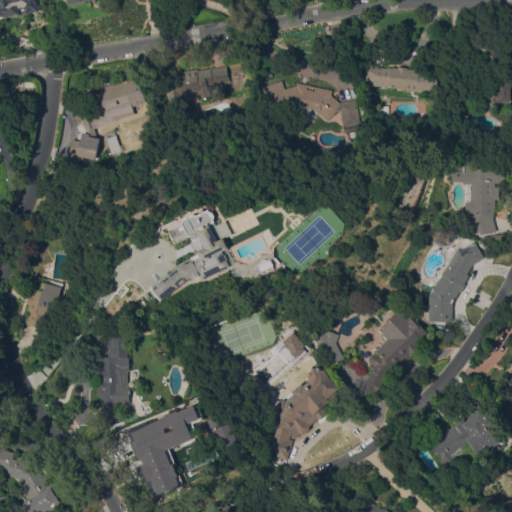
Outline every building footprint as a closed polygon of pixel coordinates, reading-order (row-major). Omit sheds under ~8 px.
[(0,15),(0,0),(37,0),(39,10),(25,12),(24,7),(18,8),(19,13),(0,15)] [(509,102),(498,102),(498,103),(495,105),(491,105),(489,102),(489,100),(486,100),(486,101),(482,101),(482,80),(495,81),(491,66),(478,52),(460,52),(459,31),(478,30),(487,34),(502,51),(511,50),(511,55),(505,56),(511,77),(511,81),(509,81),(509,102)] [(405,89),(405,88),(372,85),(373,82),(361,73),(370,59),(379,66),(397,67),(397,66),(406,67),(406,68),(419,69),(438,65),(443,86),(418,92),(418,90),(405,89)] [(181,93),(183,101),(168,103),(163,74),(196,68),(196,70),(225,65),(228,80),(207,84),(209,96),(200,98),(198,90),(181,93)] [(95,134),(94,139),(96,139),(92,158),(83,156),(81,164),(77,163),(76,167),(68,165),(70,153),(75,154),(76,150),(78,151),(79,146),(75,145),(76,140),(80,141),(81,136),(86,137),(87,133),(80,116),(103,106),(96,88),(112,83),(113,84),(137,75),(144,94),(132,98),(136,109),(107,119),(94,123),(94,125),(93,126),(93,127),(95,134)] [(332,90),(331,95),(339,101),(355,99),(359,122),(343,125),(340,109),(336,110),(327,120),(318,112),(318,113),(312,108),(312,110),(306,109),(306,107),(289,105),(292,117),(273,122),(267,100),(264,101),(260,86),(282,80),(286,92),(296,89),(296,82),(332,90)] [(106,137),(115,134),(119,144),(121,144),(123,150),(111,154),(106,137)] [(463,183),(463,181),(452,181),(452,162),(478,163),(478,167),(491,167),(505,167),(505,170),(506,170),(507,171),(508,173),(508,175),(508,176),(507,177),(506,179),(505,179),(505,182),(495,182),(495,186),(500,186),(499,199),(496,199),(495,208),(494,208),(494,215),(492,215),(496,230),(481,234),(480,231),(468,234),(465,220),(476,217),(475,216),(465,216),(466,201),(470,201),(471,182),(465,183),(463,183)] [(225,250),(227,254),(228,253),(231,258),(229,258),(233,265),(226,269),(219,273),(219,272),(207,278),(204,272),(190,280),(164,300),(153,285),(155,283),(156,284),(182,263),(195,257),(194,256),(202,253),(201,250),(201,248),(199,249),(198,248),(197,247),(195,245),(195,243),(195,242),(196,241),(197,240),(194,235),(178,243),(172,231),(186,224),(186,222),(187,218),(197,213),(200,214),(212,208),(213,210),(217,212),(218,215),(217,219),(218,221),(213,223),(215,227),(229,220),(236,233),(227,238),(231,247),(231,248),(225,250)] [(486,245),(485,235),(503,233),(505,243),(486,245)] [(474,241),(484,257),(472,264),(466,273),(469,275),(452,302),(452,321),(429,320),(430,296),(449,263),(450,264),(458,250),(474,241)] [(266,274),(261,264),(260,264),(263,262),(264,260),(267,258),(270,259),(273,258),(276,264),(275,265),(277,269),(266,274)] [(61,286),(55,309),(53,308),(48,330),(26,324),(29,310),(27,309),(28,303),(26,302),(30,287),(40,289),(42,281),(61,286)] [(411,317),(412,316),(428,332),(422,338),(423,339),(418,344),(420,346),(411,355),(409,353),(394,368),(392,366),(387,371),(381,381),(382,382),(374,394),(373,393),(370,397),(359,390),(375,365),(369,361),(368,357),(371,353),(377,351),(375,349),(387,337),(380,330),(388,322),(388,317),(397,309),(403,309),(411,317)] [(511,421),(497,418),(511,363),(511,321),(508,319),(511,311),(511,421)] [(311,333),(322,327),(338,334),(333,347),(339,361),(328,365),(311,333)] [(128,386),(131,386),(130,403),(116,402),(116,412),(120,424),(106,428),(101,413),(102,393),(99,393),(99,392),(98,392),(98,387),(99,387),(99,386),(100,386),(101,383),(99,383),(99,375),(100,375),(101,355),(110,355),(110,348),(114,348),(115,332),(130,333),(129,355),(131,355),(131,370),(128,370),(128,386)] [(302,381),(304,384),(308,381),(309,377),(307,376),(309,371),(311,371),(313,364),(316,365),(317,363),(323,365),(322,367),(327,368),(325,372),(338,386),(332,392),(339,401),(319,419),(314,414),(303,423),(304,424),(300,428),(298,427),(295,430),(291,429),(288,438),(292,439),(286,458),(266,452),(270,438),(274,439),(278,426),(268,415),(275,408),(273,407),(283,398),(286,401),(294,394),(291,391),(302,381)] [(468,440),(451,453),(454,457),(456,457),(458,460),(447,468),(440,459),(439,459),(429,443),(433,440),(431,436),(444,427),(446,431),(452,427),(451,427),(482,406),(493,423),(489,426),(500,442),(480,456),(479,455),(468,440)] [(142,460),(141,461),(132,451),(136,447),(135,446),(137,443),(138,445),(142,441),(156,455),(162,454),(164,452),(162,450),(168,443),(170,445),(176,440),(175,439),(181,433),(181,417),(179,417),(180,411),(189,411),(189,414),(194,414),(194,430),(199,434),(177,462),(177,474),(173,474),(173,476),(168,476),(168,474),(165,474),(165,470),(157,470),(157,469),(151,468),(142,460)] [(12,457),(16,458),(17,456),(19,457),(21,455),(32,458),(35,465),(36,465),(41,474),(44,473),(47,478),(44,480),(49,487),(51,486),(55,495),(56,494),(61,503),(49,510),(48,509),(42,511),(27,511),(22,502),(28,498),(24,490),(25,490),(19,478),(5,474),(7,469),(0,467),(0,448),(14,452),(12,457)] [(364,511),(371,501),(385,510),(386,508),(392,511),(364,511)]
